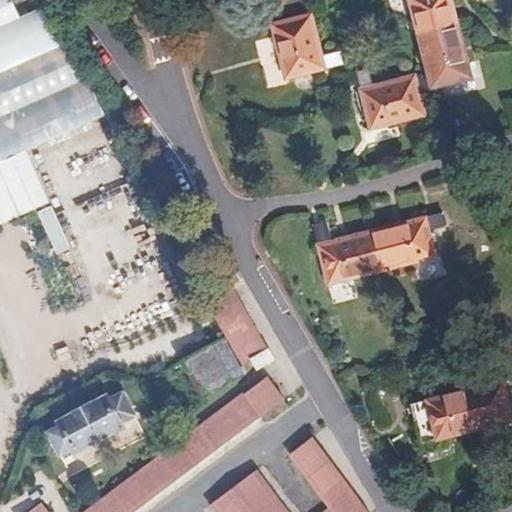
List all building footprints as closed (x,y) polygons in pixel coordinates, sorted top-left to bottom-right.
[(0,0),(0,15),(19,7),(15,0),(0,0)] [(408,0),(417,33),(457,23),(451,0),(408,0)] [(285,79),(336,66),(333,54),(316,58),(306,16),(270,25),(285,79)] [(457,23),(417,33),(427,71),(414,74),(418,91),(471,77),(457,23)] [(0,78),(0,164),(31,152),(109,119),(77,46),(0,78)] [(418,91),(414,74),(373,85),(369,69),(356,72),(370,128),(424,114),(418,91)] [(0,227),(54,204),(31,152),(0,164),(0,227)] [(372,230),(381,271),(436,257),(429,229),(445,226),(441,212),(372,230)] [(328,284),(381,271),(372,230),(330,241),(326,225),(314,228),(328,284)] [(125,336),(188,312),(166,254),(115,274),(119,284),(155,270),(164,294),(116,312),(125,336)] [(233,287),(206,302),(213,315),(240,300),(233,287)] [(213,315),(220,328),(247,313),(240,300),(213,315)] [(224,336),(227,341),(254,326),(247,313),(220,328),(224,336)] [(254,326),(227,341),(234,354),(261,338),(254,326)] [(137,334),(135,349),(155,351),(157,336),(137,334)] [(267,350),(261,338),(234,354),(240,365),(267,350)] [(185,359),(203,395),(239,374),(220,339),(185,359)] [(261,369),(280,359),(273,347),(255,358),(261,369)] [(490,382),(462,389),(472,429),(511,418),(511,413),(498,363),(486,366),(490,382)] [(251,404),(275,387),(267,376),(243,394),(251,404)] [(251,404),(259,415),(283,398),(275,387),(251,404)] [(472,429),(462,389),(409,403),(420,444),(472,429)] [(249,423),(259,415),(251,404),(243,394),(242,392),(233,400),(249,423)] [(132,415),(121,393),(106,401),(104,398),(60,422),(61,425),(47,433),(58,454),(72,447),(74,449),(118,427),(117,423),(132,415)] [(239,431),(249,423),(233,400),(222,408),(239,431)] [(227,440),(239,431),(222,408),(210,417),(227,440)] [(216,447),(227,440),(210,417),(199,424),(216,447)] [(205,456),(216,447),(199,424),(188,433),(205,456)] [(194,464),(205,456),(188,433),(177,441),(194,464)] [(297,465),(320,447),(311,436),(289,454),(297,465)] [(183,473),(194,464),(177,441),(166,449),(183,473)] [(328,459),(320,447),(297,465),(305,476),(328,459)] [(173,480),(183,473),(166,449),(156,457),(173,480)] [(161,489),(173,480),(156,457),(144,466),(161,489)] [(313,486),(336,469),(328,459),(305,476),(313,486)] [(150,497),(161,489),(144,466),(133,474),(150,497)] [(322,498),(345,481),(336,469),(313,486),(322,498)] [(241,497),(264,480),(256,470),(233,487),(241,497)] [(139,505),(150,497),(133,474),(122,482),(139,505)] [(249,507),(271,490),(264,480),(241,497),(249,507)] [(330,509),(353,493),(345,481),(322,498),(328,506),(330,509)] [(126,511),(130,511),(139,505),(122,482),(110,491),(126,511)] [(210,504),(215,511),(220,511),(241,497),(233,487),(210,504)] [(251,511),(266,511),(280,502),(271,490),(249,507),(251,511)] [(109,511),(126,511),(110,491),(100,499),(109,511)] [(332,511),(348,511),(361,503),(353,493),(330,509),(332,511)] [(220,511),(242,511),(249,507),(241,497),(220,511)] [(93,511),(109,511),(100,499),(89,507),(93,511)] [(287,511),(280,502),(266,511),(287,511)] [(348,511),(367,511),(361,503),(348,511)]
